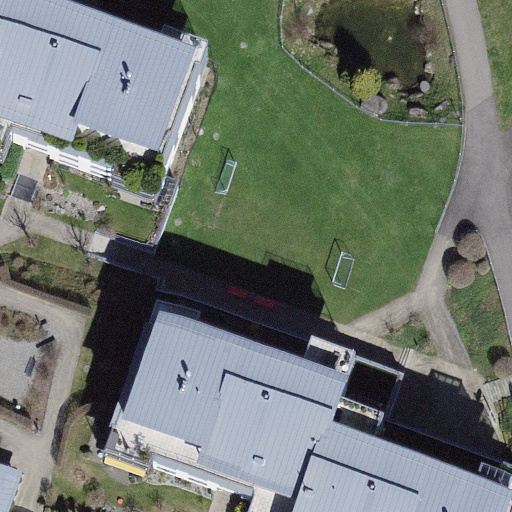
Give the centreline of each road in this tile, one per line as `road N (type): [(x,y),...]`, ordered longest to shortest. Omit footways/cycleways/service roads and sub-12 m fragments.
road 1 (residential): [(14,216),(358,342),(429,303),(460,214),(494,151)]
road 2 (residential): [(494,151),(449,0)]
